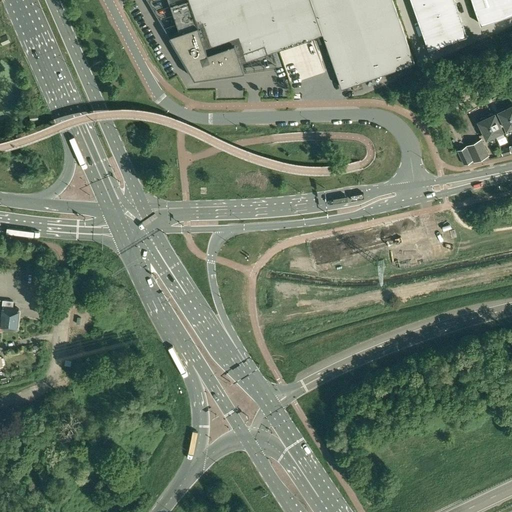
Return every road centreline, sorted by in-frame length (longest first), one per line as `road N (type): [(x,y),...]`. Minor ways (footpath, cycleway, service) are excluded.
road 1 (unclassified): [(414,185),(405,140),(382,120),(185,115)]
road 2 (tertiary): [(414,185),(297,202),(144,210)]
road 3 (track): [(511,259),(252,316)]
road 4 (trunk): [(511,309),(377,351),(268,409)]
road 5 (primary): [(144,210),(51,0)]
road 6 (tertiary): [(229,229),(416,201)]
road 7 (primary): [(241,368),(155,231)]
road 8 (primary): [(241,368),(212,276),(215,246),(229,229)]
road 9 (primary): [(117,231),(189,349)]
road 10 (trunk): [(189,349),(200,426),(187,478)]
road 11 (unclassified): [(0,403),(29,395),(51,376),(64,308)]
road 12 (primary): [(60,98),(70,165),(60,186),(31,203)]
road 13 (primary): [(60,98),(109,211)]
